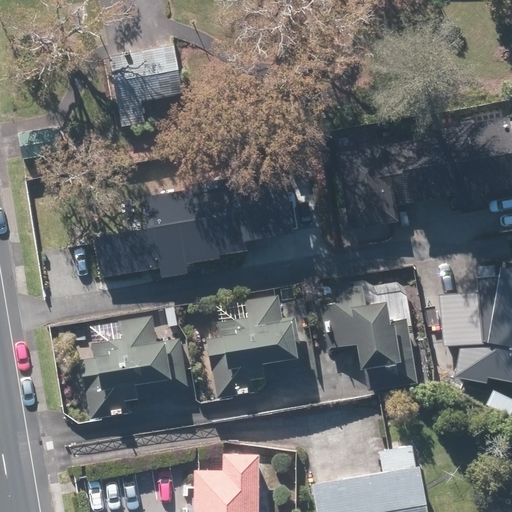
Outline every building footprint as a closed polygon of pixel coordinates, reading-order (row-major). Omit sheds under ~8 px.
[(102,60),(111,105),(179,92),(171,47),(102,60)] [(511,120),(386,143),(398,209),(446,201),(448,213),(490,206),(487,193),(511,188),(511,120)] [(58,127),(16,135),(21,159),(63,152),(58,127)] [(159,269),(162,283),(187,278),(184,264),(249,251),(247,242),(299,232),(286,163),(85,203),(101,280),(159,269)] [(457,346),(455,379),(511,380),(511,274),(443,272),(441,345),(457,346)] [(384,301),(363,303),(361,284),(336,287),(337,299),(320,300),(325,352),(356,349),(360,391),(417,385),(412,341),(397,343),(394,317),(386,318),(384,301)] [(217,401),(258,396),(256,379),(264,378),(262,362),(297,359),(292,315),(280,317),(278,295),(211,302),(215,337),(204,338),(209,383),(215,382),(217,401)] [(80,373),(80,392),(116,417),(127,399),(136,399),(136,385),(136,384),(170,379),(164,340),(154,341),(150,315),(84,325),(92,373),(80,373)] [(381,470),(311,480),(315,511),(423,511),(415,445),(378,450),(381,470)] [(222,467),(194,467),(193,511),(256,511),(257,454),(223,453),(222,467)]
